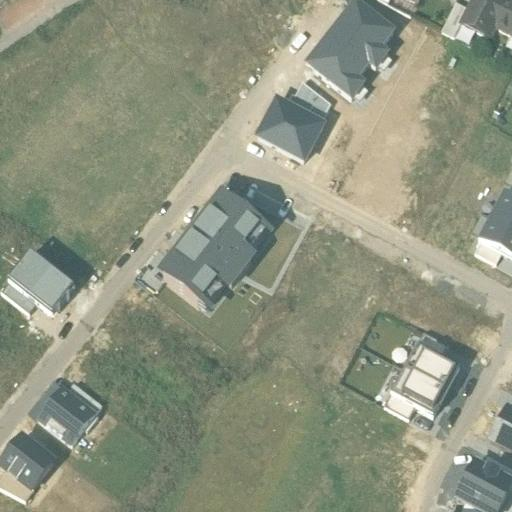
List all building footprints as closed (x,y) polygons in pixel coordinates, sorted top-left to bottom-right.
[(511,36),(511,3),(504,0),(474,0),(468,13),(460,27),(461,28),(489,42),(494,32),(510,40),(511,36)] [(331,38),(368,68),(375,73),(387,58),(380,53),(393,37),(355,6),(331,38)] [(468,13),(456,7),(441,37),(453,43),(461,28),(460,27),(468,13)] [(368,68),(331,38),(306,69),(351,104),(363,89),(356,84),(368,68)] [(288,110),(308,120),(313,111),(326,117),(331,109),(303,88),(297,100),(294,99),(288,110)] [(258,142),(305,166),(325,129),(308,120),(288,110),(278,105),(258,142)] [(511,200),(504,197),(491,222),(511,232),(511,200)] [(262,230),(226,202),(213,218),(209,215),(172,262),(176,265),(163,282),(198,310),(221,283),(230,291),(251,266),(240,257),(262,230)] [(511,232),(491,222),(478,246),(511,264),(511,232)] [(72,293),(29,260),(7,288),(50,321),(72,293)] [(416,350),(441,363),(448,351),(423,337),(416,350)] [(403,374),(448,398),(456,383),(453,382),(459,372),(441,363),(416,350),(403,374)] [(448,398),(403,374),(390,399),(415,412),(432,421),(438,411),(441,412),(448,398)] [(73,387),(66,397),(94,419),(102,410),(73,387)] [(66,397),(61,393),(51,405),(53,407),(49,411),(48,410),(38,423),(71,450),(84,434),(87,436),(97,422),(94,419),(66,397)] [(415,412),(390,399),(384,411),(408,424),(415,412)] [(511,413),(507,411),(489,444),(511,456),(511,413)] [(55,468),(22,442),(0,469),(0,474),(4,477),(30,499),(55,468)] [(481,470),(511,486),(511,472),(486,459),(481,470)] [(511,486),(481,470),(475,467),(456,502),(465,507),(475,511),(498,511),(511,487),(511,486)] [(30,499),(4,477),(0,482),(0,493),(24,506),(30,499)]
